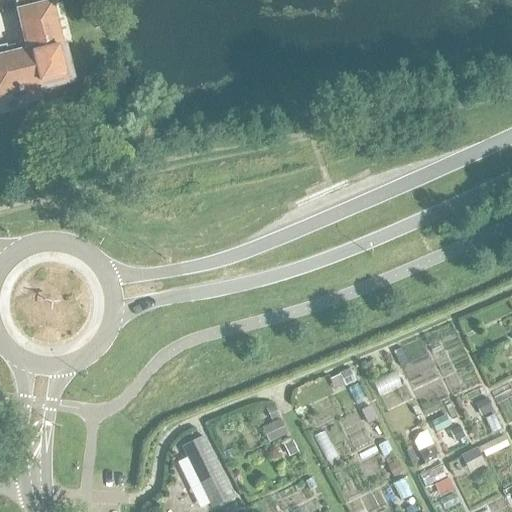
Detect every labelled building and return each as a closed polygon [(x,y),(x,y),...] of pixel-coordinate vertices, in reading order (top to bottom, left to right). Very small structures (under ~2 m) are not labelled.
[(0,57),(0,97),(42,87),(42,90),(73,82),(64,44),(61,45),(50,0),(14,0),(22,32),(26,31),(30,51),(0,57)] [(344,385),(353,381),(348,371),(339,375),(344,385)] [(360,410),(368,425),(376,420),(369,406),(360,410)] [(477,448),(461,456),(465,465),(481,457),(480,454),(481,453),(483,452),(486,457),(508,446),(504,436),(477,448)] [(211,509),(233,498),(203,437),(182,448),(211,509)] [(298,453),(292,441),(283,445),(289,457),(298,453)]
